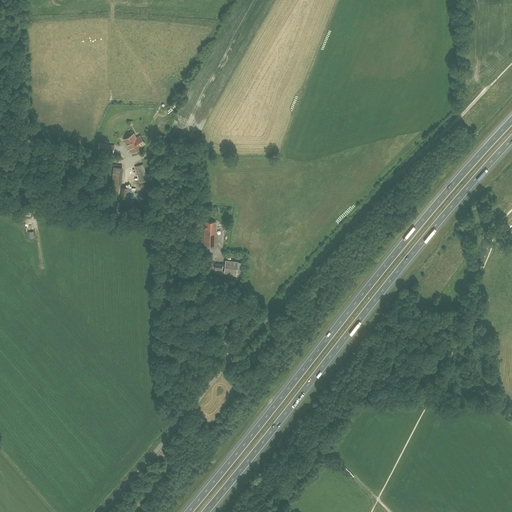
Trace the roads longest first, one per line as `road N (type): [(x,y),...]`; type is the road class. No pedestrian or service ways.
road 1 (motorway): [(511,119),(187,511)]
road 2 (unclassified): [(232,349),(197,292),(194,163),(171,154),(113,161),(31,144),(15,0)]
road 3 (motorway): [(204,511),(511,139)]
road 4 (unclassified): [(232,349),(491,84)]
road 5 (unclassified): [(103,511),(232,349)]
